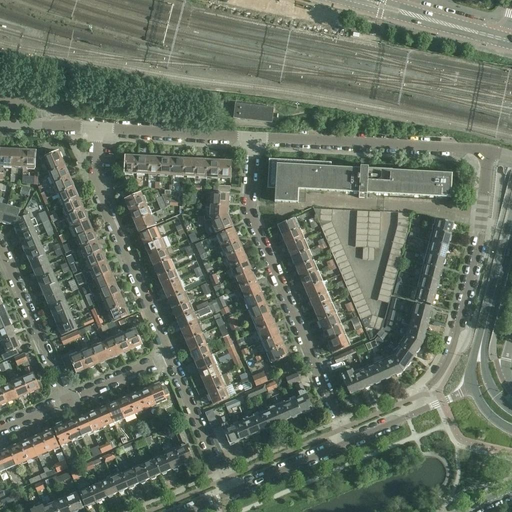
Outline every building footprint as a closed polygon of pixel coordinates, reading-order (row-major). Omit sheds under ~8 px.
[(235,104),(233,119),(272,123),(273,108),(235,104)] [(0,167),(11,168),(12,151),(11,151),(10,149),(7,149),(6,150),(0,150),(0,158),(0,167)] [(11,168),(23,168),(24,151),(23,151),(22,150),(18,150),(17,151),(12,151),(11,168)] [(35,169),(36,152),(34,152),(34,151),(30,150),(29,152),(24,151),(23,168),(35,169)] [(49,174),(65,167),(64,166),(65,165),(63,161),(62,160),(58,152),(53,154),(53,153),(45,152),(45,158),(51,172),(49,173),(49,174)] [(125,173),(136,174),(137,157),(133,157),(131,155),(128,155),(127,156),(125,156),(125,173)] [(136,174),(148,175),(149,158),(144,157),(143,156),(140,156),(138,157),(137,157),(136,174)] [(148,175),(160,175),(161,158),(156,158),(154,157),(151,156),(150,158),(149,158),(148,175)] [(160,175),(171,176),(172,159),(167,159),(166,157),(163,157),(161,158),(160,175)] [(171,176),(183,177),(184,160),(183,160),(182,158),(178,158),(177,159),(172,159),(171,176)] [(183,177),(194,177),(195,160),(193,159),(190,159),(188,160),(184,160),(183,177)] [(194,177),(206,178),(207,161),(205,160),(201,159),(200,161),(195,160),(194,177)] [(206,178),(218,178),(218,162),(217,160),(213,160),(211,161),(207,161),(206,178)] [(368,170),(368,168),(360,168),(360,170),(330,168),(330,164),(269,160),(267,188),(274,189),(274,202),(298,204),(298,190),(359,193),(358,198),(366,198),(367,193),(451,198),(452,175),(368,170)] [(218,162),(218,178),(230,179),(231,162),(230,162),(228,161),(224,161),(223,162),(218,162)] [(67,171),(65,167),(49,174),(54,184),(69,177),(69,176),(69,175),(68,171),(67,171)] [(54,184),(58,195),(74,188),(74,187),(74,186),(72,182),(71,182),(69,177),(54,184)] [(124,198),(135,194),(136,188),(133,187),(122,192),(124,198)] [(32,191),(22,188),(20,194),(29,197),(32,191)] [(58,195),(63,205),(78,199),(78,197),(79,196),(77,193),(76,192),(74,188),(58,195)] [(129,210),(129,211),(145,204),(140,193),(125,200),(127,206),(126,207),(128,210),(129,210)] [(211,194),(211,195),(211,206),(228,207),(228,202),(229,201),(229,197),(228,196),(228,195),(211,194)] [(81,203),(78,199),(63,205),(67,216),(83,209),(83,208),(83,207),(82,204),(81,203)] [(150,215),(145,204),(129,211),(131,216),(131,217),(132,221),(134,221),(134,222),(150,215)] [(7,206),(2,224),(8,225),(9,225),(14,226),(20,219),(18,218),(20,210),(20,209),(7,206)] [(211,220),(228,218),(227,215),(227,214),(228,213),(229,209),(228,208),(228,207),(211,206),(210,218),(211,220)] [(67,216),(72,227),(88,220),(87,219),(88,218),(86,215),(85,214),(83,209),(67,216)] [(20,218),(20,219),(14,226),(15,228),(14,229),(17,235),(33,228),(37,226),(34,219),(30,221),(28,215),(20,218)] [(139,233),(154,226),(150,215),(134,222),(136,227),(135,228),(137,232),(138,232),(139,233)] [(321,226),(332,222),(332,216),(316,215),(321,226)] [(216,233),(232,226),(232,225),(231,220),(230,220),(228,218),(211,220),(216,233)] [(298,230),(293,219),(277,226),(278,226),(277,228),(279,232),(280,232),(281,233),(280,234),(281,236),(282,236),(298,230)] [(410,219),(398,219),(398,226),(409,228),(410,226),(410,219)] [(410,225),(418,227),(420,221),(412,219),(410,225)] [(452,223),(448,222),(435,219),(433,226),(432,231),(450,236),(450,235),(449,235),(451,230),(452,230),(453,225),(452,225),(452,223)] [(72,227),(76,237),(92,230),(92,229),(92,228),(91,224),(90,224),(88,220),(72,227)] [(323,231),(334,227),(332,223),(332,222),(321,226),(323,231)] [(409,228),(398,226),(396,231),(408,234),(409,228)] [(325,237),(336,232),(334,227),(323,231),(325,237)] [(37,237),(33,228),(17,235),(20,242),(21,242),(21,243),(37,237)] [(142,242),(144,246),(160,239),(155,228),(140,235),(140,236),(140,237),(141,241),(142,242)] [(222,246),(237,240),(237,239),(238,238),(236,234),(235,234),(233,229),(217,235),(222,246)] [(76,237),(81,248),(97,241),(96,240),(97,239),(95,235),(94,235),(92,230),(76,237)] [(302,241),(298,230),(282,236),(282,237),(281,238),(283,242),(285,242),(286,244),(284,245),(285,247),(287,247),(302,241)] [(408,234),(396,231),(395,237),(406,240),(408,234)] [(432,231),(429,243),(447,247),(449,242),(450,241),(451,238),(450,236),(432,231)] [(328,242),(338,238),(336,232),(325,237),(328,242)] [(41,246),(37,237),(21,243),(22,246),(22,247),(24,253),(41,246)] [(406,240),(395,237),(393,242),(405,245),(406,240)] [(414,248),(415,240),(415,239),(409,237),(407,247),(414,248)] [(330,248),(341,243),(338,238),(328,242),(330,248)] [(144,246),(145,247),(144,248),(146,252),(147,252),(149,256),(165,250),(160,239),(144,246)] [(222,246),(227,257),(242,250),(243,249),(241,245),(240,244),(237,240),(222,246)] [(81,248),(86,259),(102,252),(101,251),(102,250),(100,246),(99,246),(97,241),(81,248)] [(307,251),(302,241),(287,247),(287,248),(286,249),(288,253),(289,253),(291,258),(307,251)] [(405,245),(393,242),(392,248),(403,251),(405,245)] [(332,253),(343,249),(341,243),(330,248),(332,253)] [(429,243),(426,254),(444,259),(446,254),(447,253),(448,249),(447,248),(447,247),(429,243)] [(45,255),(41,246),(24,253),(27,260),(29,260),(30,262),(45,255)] [(375,249),(366,248),(363,248),(363,260),(375,260),(375,249)] [(403,251),(392,248),(390,254),(402,257),(403,251)] [(335,259),(346,254),(343,249),(332,253),(335,259)] [(169,260),(165,250),(149,256),(150,258),(149,259),(151,263),(152,263),(153,267),(169,260)] [(227,257),(231,267),(247,261),(246,260),(247,259),(246,255),(244,255),(242,250),(227,257)] [(311,262),(307,251),(291,258),(292,259),(291,260),(293,264),(294,264),(296,268),(311,262)] [(86,259),(90,269),(106,262),(106,261),(105,257),(104,257),(102,252),(86,259)] [(409,263),(411,254),(405,253),(405,256),(404,256),(403,262),(409,263)] [(337,264),(348,260),(346,254),(335,259),(337,264)] [(402,257),(390,254),(389,260),(400,263),(402,257)] [(426,254),(423,266),(441,271),(443,265),(444,265),(445,261),(444,260),(444,259),(426,254)] [(49,264),(45,255),(30,262),(30,264),(30,266),(33,272),(49,264)] [(174,271),(169,260),(153,267),(154,268),(153,269),(155,273),(156,274),(158,278),(174,271)] [(339,270),(350,265),(348,260),(337,264),(339,270)] [(400,263),(389,260),(387,266),(398,269),(400,263)] [(231,267),(236,278),(251,271),(252,270),(250,266),(249,266),(247,261),(231,267)] [(108,267),(106,262),(90,269),(95,280),(111,273),(110,272),(111,271),(109,267),(108,267)] [(316,272),(311,262),(296,268),(296,269),(295,270),(297,274),(299,274),(301,279),(316,272)] [(53,274),(49,264),(33,272),(35,278),(37,279),(38,280),(53,274)] [(209,264),(204,267),(208,277),(214,275),(209,264)] [(342,275),(353,271),(350,265),(339,270),(342,275)] [(398,269),(387,266),(385,272),(397,275),(398,269)] [(423,266),(420,278),(438,282),(439,277),(441,277),(442,272),(441,271),(423,266)] [(158,278),(159,279),(158,280),(160,284),(161,284),(162,287),(162,288),(178,281),(174,271),(158,278)] [(236,278),(241,289),(256,282),(257,281),(255,277),(253,277),(251,271),(236,278)] [(344,281),(355,277),(353,271),(342,275),(344,281)] [(321,283),(316,272),(301,279),(301,280),(300,281),(302,285),(303,285),(305,290),(321,283)] [(397,275),(385,272),(384,278),(395,280),(397,275)] [(95,280),(99,290),(115,284),(115,283),(116,282),(114,278),(113,278),(111,273),(95,280)] [(57,283),(53,274),(38,280),(39,283),(38,284),(41,290),(57,283)] [(215,276),(214,277),(214,275),(208,277),(212,287),(219,284),(215,276)] [(347,287),(357,282),(355,277),(344,281),(347,287)] [(395,280),(384,278),(382,283),(394,286),(395,280)] [(420,278),(417,289),(435,294),(436,289),(438,288),(439,284),(438,283),(438,282),(420,278)] [(74,280),(68,283),(70,289),(76,286),(74,280)] [(183,292),(178,281),(162,288),(162,289),(164,295),(166,295),(167,299),(183,292)] [(241,289),(245,299),(260,293),(260,292),(261,291),(259,287),(258,287),(256,282),(241,289)] [(349,292),(360,287),(357,282),(347,287),(349,292)] [(61,292),(57,283),(41,290),(43,296),(45,297),(46,299),(61,292)] [(200,286),(204,295),(210,292),(206,283),(200,286)] [(325,293),(321,283),(305,290),(306,290),(305,291),(306,296),(308,296),(310,300),(325,293)] [(394,286),(382,283),(381,289),(392,292),(394,286)] [(99,290),(104,301),(120,294),(120,293),(119,289),(118,289),(115,284),(99,290)] [(394,296),(400,298),(403,286),(397,284),(394,296)] [(91,293),(88,286),(82,289),(85,297),(91,294),(91,293)] [(351,298),(362,293),(360,287),(349,292),(351,298)] [(392,292),(381,289),(379,295),(391,298),(392,292)] [(435,294),(417,289),(414,302),(432,306),(433,301),(435,300),(436,296),(435,295),(435,294)] [(65,302),(61,292),(46,299),(47,301),(46,302),(49,308),(65,302)] [(172,309),(187,302),(194,299),(193,295),(186,298),(183,292),(167,299),(168,300),(167,301),(169,305),(170,305),(172,309)] [(245,299),(250,310),(265,303),(266,302),(264,298),(262,298),(260,293),(245,299)] [(330,304),(325,293),(310,300),(310,301),(309,302),(311,306),(313,306),(314,311),(330,304)] [(354,303),(365,299),(362,293),(351,298),(354,303)] [(104,301),(109,312),(124,305),(124,304),(125,303),(123,300),(122,299),(120,294),(104,301)] [(391,298),(379,295),(378,301),(389,304),(391,298)] [(216,300),(216,301),(217,302),(220,310),(227,307),(222,297),(216,300)] [(397,311),(399,300),(393,298),(390,310),(397,311)] [(356,309),(367,304),(365,299),(354,303),(356,309)] [(198,312),(209,307),(208,306),(217,302),(216,301),(208,304),(208,302),(196,307),(198,312)] [(69,311),(65,302),(49,308),(51,315),(53,316),(53,317),(69,311)] [(192,313),(187,302),(172,309),(173,311),(172,312),(174,316),(175,316),(176,320),(192,313)] [(209,307),(212,315),(221,312),(220,310),(217,302),(208,306),(209,307)] [(250,310),(254,320),(269,314),(269,313),(270,313),(268,308),(267,308),(265,303),(250,310)] [(334,315),(330,304),(314,311),(315,311),(314,313),(316,317),(317,317),(319,321),(334,315)] [(367,304),(356,309),(359,315),(369,310),(367,304)] [(413,304),(410,316),(428,321),(428,319),(430,319),(431,314),(430,313),(431,308),(413,304)] [(113,323),(129,316),(129,315),(129,314),(128,310),(127,310),(124,305),(109,312),(113,323)] [(228,307),(221,310),(220,310),(221,312),(223,316),(230,313),(228,307)] [(349,315),(355,312),(353,307),(347,309),(349,315)] [(97,309),(91,311),(94,318),(100,316),(97,309)] [(361,321),(372,316),(369,310),(359,315),(361,321)] [(73,320),(69,311),(53,317),(55,320),(54,321),(56,327),(73,320)] [(197,324),(192,313),(176,320),(177,322),(176,322),(178,326),(179,327),(181,330),(197,324)] [(254,320),(259,331),(274,324),(275,323),(273,319),(272,319),(269,314),(254,320)] [(389,314),(387,322),(394,324),(396,315),(389,314)] [(0,330),(11,326),(11,325),(12,324),(10,319),(9,320),(6,315),(0,317),(0,330)] [(339,325),(334,315),(319,321),(319,322),(319,323),(320,328),(322,328),(324,332),(339,325)] [(104,327),(100,316),(94,318),(97,325),(96,325),(98,329),(101,328),(104,327)] [(373,316),(369,327),(374,329),(378,318),(373,316)] [(410,316),(407,327),(425,332),(426,330),(427,330),(428,326),(427,325),(428,321),(410,316)] [(233,317),(227,320),(231,330),(238,328),(233,317)] [(82,322),(84,327),(93,322),(92,318),(82,322)] [(358,318),(351,321),(355,331),(362,328),(358,318)] [(380,331),(384,320),(378,318),(374,329),(380,331)] [(77,329),(73,320),(56,327),(59,333),(61,334),(62,336),(77,329)] [(201,334),(197,324),(181,330),(182,332),(181,333),(183,337),(184,337),(186,341),(201,334)] [(259,331),(263,341),(279,335),(278,334),(279,333),(277,329),(276,329),(274,324),(259,331)] [(224,325),(219,328),(223,337),(228,335),(224,325)] [(344,336),(339,325),(324,332),(324,333),(323,334),(325,338),(327,339),(328,342),(344,336)] [(383,325),(381,331),(380,331),(387,336),(391,330),(383,325)] [(12,327),(11,326),(0,330),(0,336),(1,338),(0,337),(0,342),(0,343),(16,336),(14,332),(15,331),(13,326),(12,327)] [(407,327),(404,338),(422,343),(423,342),(424,342),(425,337),(424,336),(425,332),(407,327)] [(358,336),(364,333),(362,328),(355,331),(358,336)] [(77,332),(73,333),(76,341),(80,339),(78,334),(84,331),(85,333),(84,329),(77,332)] [(131,350),(136,348),(137,349),(140,347),(140,346),(142,345),(135,330),(124,335),(128,344),(131,350)] [(377,335),(378,337),(379,336),(383,341),(387,336),(380,331),(377,335)] [(60,339),(63,346),(76,341),(73,333),(60,339)] [(190,352),(206,345),(211,343),(206,333),(202,335),(201,334),(186,341),(186,342),(186,343),(188,348),(189,348),(190,352)] [(120,355),(125,353),(126,353),(129,352),(129,351),(131,350),(128,344),(124,335),(113,339),(116,344),(120,355)] [(227,346),(233,344),(229,335),(228,335),(223,337),(227,346)] [(263,341),(268,352),(284,345),(284,344),(282,339),(280,339),(279,335),(263,341)] [(16,336),(0,343),(2,348),(4,347),(8,355),(10,359),(19,355),(16,349),(21,347),(20,346),(22,346),(19,341),(18,341),(16,336)] [(349,347),(347,344),(344,336),(328,342),(329,343),(328,345),(330,349),(331,350),(333,354),(349,347)] [(375,341),(378,347),(384,342),(383,341),(379,336),(378,337),(375,341)] [(404,338),(398,346),(413,357),(416,353),(417,353),(420,349),(419,348),(421,344),(422,343),(404,338)] [(109,359),(110,359),(114,357),(115,358),(119,356),(119,355),(120,355),(116,344),(113,339),(103,343),(109,359)] [(103,343),(92,348),(99,364),(103,362),(104,363),(108,361),(108,360),(109,359),(103,343)] [(210,356),(206,345),(190,352),(191,353),(190,354),(191,358),(193,358),(195,363),(210,356)] [(284,345),(268,352),(272,363),(288,357),(287,356),(288,354),(287,350),(286,350),(284,345)] [(234,346),(227,349),(231,359),(238,356),(234,346)] [(363,346),(354,349),(356,354),(357,355),(366,352),(363,346)] [(392,353),(394,356),(402,372),(406,367),(408,367),(410,363),(410,361),(413,357),(398,346),(396,349),(395,348),(392,353)] [(92,348),(81,353),(88,369),(93,367),(97,365),(99,364),(92,348)] [(352,357),(351,356),(356,354),(354,349),(345,354),(347,360),(352,357)] [(69,356),(62,359),(66,370),(73,366),(76,373),(79,373),(83,372),(83,371),(88,369),(81,353),(70,357),(69,356)] [(23,379),(29,393),(35,391),(36,391),(41,389),(34,374),(33,374),(31,367),(30,367),(27,362),(28,362),(25,354),(15,359),(18,366),(22,364),(28,376),(23,379)] [(336,364),(347,360),(345,354),(333,359),(336,364)] [(215,366),(210,356),(195,363),(194,364),(196,368),(198,369),(200,373),(215,366)] [(232,360),(232,359),(237,370),(243,367),(238,356),(231,359),(232,360)] [(394,356),(383,360),(391,377),(395,376),(396,376),(400,375),(400,373),(402,372),(394,356)] [(383,360),(373,364),(381,381),(385,380),(386,381),(390,379),(390,377),(391,377),(383,360)] [(292,363),(285,366),(289,373),(295,371),(292,363)] [(373,364),(363,369),(370,386),(374,384),(376,385),(380,383),(380,382),(381,381),(373,364)] [(220,377),(215,366),(200,373),(200,374),(199,375),(201,379),(202,379),(204,384),(220,377)] [(353,373),(352,370),(350,367),(346,369),(345,368),(339,371),(349,395),(352,394),(352,395),(359,393),(358,391),(360,390),(353,373)] [(363,369),(353,373),(360,390),(364,389),(365,390),(369,388),(369,386),(370,386),(363,369)] [(264,372),(252,377),(254,381),(256,387),(268,382),(266,376),(264,372)] [(204,384),(204,386),(205,390),(207,390),(207,391),(206,392),(207,394),(209,394),(224,388),(230,385),(226,374),(220,377),(204,384)] [(298,374),(286,378),(290,387),(301,383),(298,374)] [(23,379),(12,383),(18,399),(23,397),(22,396),(29,393),(23,379)] [(12,383),(1,388),(7,403),(13,400),(14,401),(18,399),(12,383)] [(275,383),(269,385),(271,391),(277,389),(277,387),(275,383)] [(149,389),(156,406),(167,401),(160,384),(159,385),(158,384),(154,386),(154,387),(149,389)] [(293,398),(300,414),(302,414),(303,415),(313,411),(301,385),(296,387),(299,396),(293,398)] [(264,386),(254,390),(256,396),(267,392),(264,386)] [(224,388),(209,394),(209,395),(208,396),(210,400),(211,400),(212,402),(211,403),(212,405),(213,404),(214,405),(229,399),(224,388)] [(146,410),(156,406),(149,389),(148,389),(147,389),(143,390),(143,391),(138,393),(146,410)] [(256,396),(254,390),(244,394),(247,400),(256,396)] [(135,415),(146,410),(138,393),(138,394),(137,393),(132,395),(132,396),(128,398),(135,415)] [(246,403),(243,397),(234,401),(237,407),(246,403)] [(125,419),(135,415),(128,398),(127,398),(126,398),(122,399),(122,400),(117,402),(125,419)] [(293,398),(283,403),(290,419),(291,418),(293,420),(297,418),(297,416),(300,414),(293,398)] [(225,404),(228,411),(237,407),(234,401),(225,404)] [(114,424),(125,419),(117,402),(117,403),(116,402),(112,404),(111,405),(107,407),(114,424)] [(283,403),(273,407),(280,423),(281,423),(283,424),(286,422),(287,420),(290,419),(283,403)] [(103,428),(114,424),(107,407),(106,407),(105,407),(101,408),(101,410),(96,412),(103,428)] [(273,407),(263,411),(270,428),(271,427),(273,428),(276,427),(276,425),(280,423),(273,407)] [(93,433),(103,428),(96,412),(95,412),(94,411),(90,413),(90,414),(86,416),(93,433)] [(263,411),(253,416),(260,432),(264,430),(266,431),(269,430),(270,428),(263,411)] [(184,419),(182,414),(163,421),(165,427),(184,419)] [(82,437),(93,433),(86,416),(84,417),(83,416),(80,417),(80,419),(75,421),(82,437)] [(253,416),(243,420),(250,436),(254,434),(256,436),(259,434),(259,432),(260,432),(253,416)] [(240,441),(233,424),(227,427),(224,418),(218,420),(230,447),(239,443),(239,441),(240,441)] [(72,442),(82,437),(75,421),(74,421),(73,420),(69,422),(69,423),(64,425),(72,442)] [(243,420),(233,424),(240,441),(244,439),(246,440),(249,438),(249,436),(250,436),(243,420)] [(155,425),(157,430),(165,427),(163,421),(155,425)] [(61,447),(72,442),(64,425),(63,426),(62,425),(58,427),(58,428),(54,430),(61,447)] [(41,436),(48,452),(59,448),(52,431),(51,431),(50,430),(46,432),(46,433),(41,436)] [(50,456),(48,452),(41,436),(40,436),(40,435),(39,435),(36,437),(35,438),(30,440),(38,457),(39,461),(50,456)] [(175,450),(181,466),(183,465),(184,466),(187,465),(187,463),(193,461),(181,435),(177,436),(181,447),(175,450)] [(134,444),(137,450),(147,446),(145,439),(134,444)] [(27,461),(38,457),(30,440),(29,440),(25,441),(25,442),(20,445),(27,461)] [(16,466),(27,461),(20,445),(19,445),(18,444),(14,446),(14,447),(9,449),(16,466)] [(133,450),(130,444),(123,447),(125,453),(133,450)] [(116,450),(118,456),(125,453),(123,447),(116,450)] [(0,456),(6,470),(16,466),(9,449),(8,449),(5,450),(4,451),(0,453),(0,456)] [(175,450),(164,454),(171,470),(172,470),(174,471),(177,470),(177,468),(181,466),(175,450)] [(89,454),(89,453),(78,457),(81,463),(91,458),(89,454)] [(112,453),(102,458),(105,464),(115,459),(112,453)] [(164,454),(153,459),(160,475),(161,474),(163,476),(166,474),(166,472),(171,470),(164,454)] [(70,468),(81,463),(78,457),(67,462),(70,468)] [(153,459),(143,464),(149,480),(151,479),(152,480),(155,479),(155,477),(160,475),(153,459)] [(143,464),(132,468),(139,484),(140,484),(141,485),(144,484),(145,482),(149,480),(143,464)] [(66,469),(64,465),(55,469),(57,473),(63,471),(62,471),(66,469)] [(43,469),(44,473),(45,473),(47,478),(57,473),(55,469),(49,472),(47,467),(43,469)] [(70,472),(71,476),(80,473),(78,468),(70,472)] [(132,468),(121,473),(128,489),(129,488),(131,489),(134,488),(134,486),(139,484),(132,468)] [(45,473),(44,473),(34,478),(36,482),(47,478),(45,473)] [(121,473),(110,477),(117,493),(119,493),(120,494),(123,493),(123,491),(128,489),(121,473)] [(110,477),(100,482),(106,498),(108,497),(109,499),(112,497),(112,495),(117,493),(110,477)] [(24,482),(26,487),(36,482),(34,478),(24,482)] [(100,482),(89,487),(96,503),(97,502),(99,503),(102,502),(102,500),(106,498),(100,482)] [(24,488),(22,483),(13,487),(15,492),(24,488)] [(41,483),(34,485),(37,493),(44,490),(41,483)] [(13,487),(2,492),(4,496),(15,492),(13,487)] [(96,503),(89,487),(78,491),(85,507),(86,507),(88,508),(91,507),(91,505),(96,503)] [(36,491),(34,488),(23,492),(24,496),(36,491)] [(64,497),(71,511),(78,511),(83,509),(76,492),(64,497)] [(1,501),(1,502),(0,502),(2,506),(2,505),(3,507),(14,502),(11,496),(1,501)] [(71,511),(64,497),(53,501),(57,511),(71,511)] [(57,511),(53,501),(42,506),(44,511),(57,511)]
